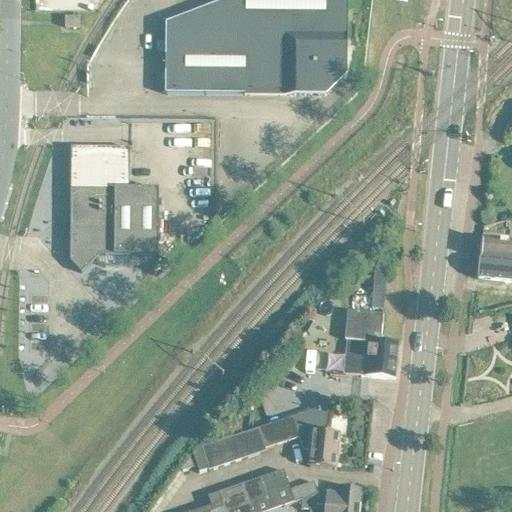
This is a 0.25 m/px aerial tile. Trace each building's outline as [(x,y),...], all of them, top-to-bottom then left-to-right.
[(345,0),(231,0),(165,25),(165,95),(325,97),(345,78),(345,0)] [(65,19),(65,26),(65,29),(79,29),(80,19),(65,19)] [(119,92),(124,102),(153,88),(149,78),(119,92)] [(100,257),(158,257),(158,191),(129,190),(130,150),(71,149),(70,263),(81,275),(100,257)] [(511,243),(482,241),(480,259),(511,262),(511,243)] [(511,262),(480,259),(478,280),(511,283),(511,262)] [(375,271),(372,311),(384,312),(387,272),(375,271)] [(398,345),(378,343),(381,315),(345,312),(342,340),(364,342),(360,377),(394,380),(398,345)] [(333,471),(338,435),(328,434),(332,407),(259,431),(196,452),(178,475),(198,468),(200,473),(208,471),(209,473),(266,454),(265,451),(300,439),(299,437),(311,433),(308,452),(311,453),(309,468),(333,471)] [(271,511),(305,500),(317,496),(313,484),(289,493),(282,472),(218,495),(221,504),(210,508),(198,511),(271,511)] [(359,511),(361,491),(339,490),(305,500),(305,510),(313,511),(312,511),(359,511)]
